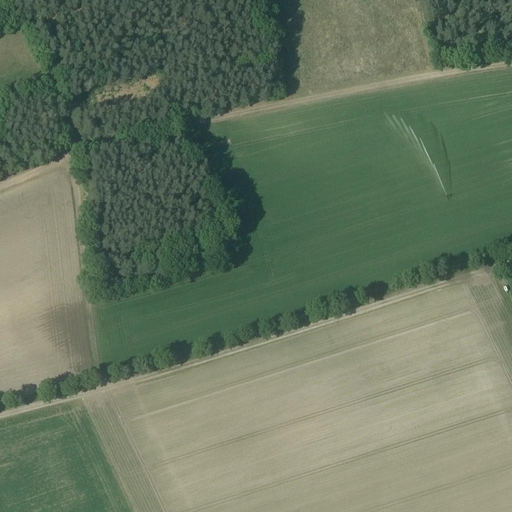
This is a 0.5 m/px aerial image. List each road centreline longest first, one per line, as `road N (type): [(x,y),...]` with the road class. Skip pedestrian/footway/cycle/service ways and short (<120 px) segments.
road 1 (track): [(0,414),(146,378),(511,263)]
road 2 (track): [(511,58),(88,145)]
